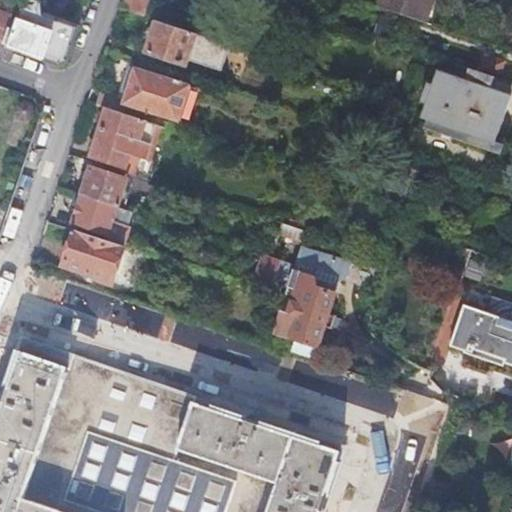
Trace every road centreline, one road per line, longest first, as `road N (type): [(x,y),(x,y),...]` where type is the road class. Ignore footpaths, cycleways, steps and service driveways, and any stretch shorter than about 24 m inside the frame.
road 1 (residential): [(410,424),(10,286)]
road 2 (residential): [(10,286),(74,91)]
